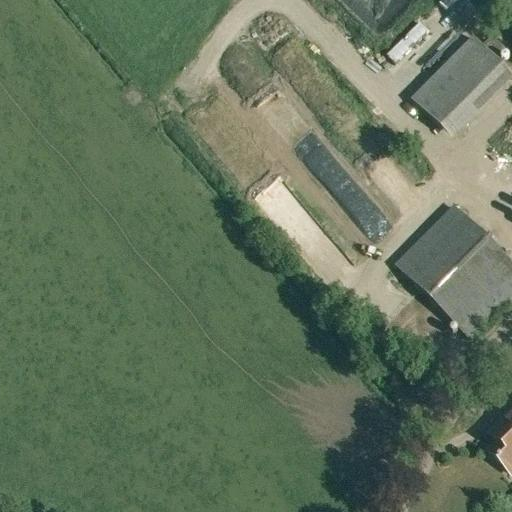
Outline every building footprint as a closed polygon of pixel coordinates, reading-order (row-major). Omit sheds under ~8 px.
[(429,32),(420,23),(386,57),(395,66),(429,32)] [(511,79),(511,78),(500,66),(474,41),(412,103),(451,142),(511,79)] [(305,129),(292,136),(305,159),(326,147),(318,132),(309,137),(305,129)] [(511,296),(511,267),(454,210),(395,269),(468,341),(511,296)] [(511,412),(489,436),(497,444),(488,453),(510,475),(511,472),(511,412)]
